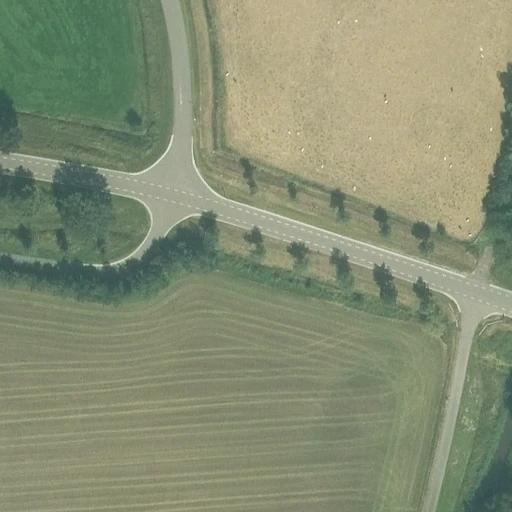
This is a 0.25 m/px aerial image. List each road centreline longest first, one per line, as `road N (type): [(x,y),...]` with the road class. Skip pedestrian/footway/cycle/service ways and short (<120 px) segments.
road 1 (unclassified): [(511,306),(172,195)]
road 2 (unclassified): [(172,195),(181,86),(168,0)]
road 3 (unclassified): [(172,195),(0,163)]
